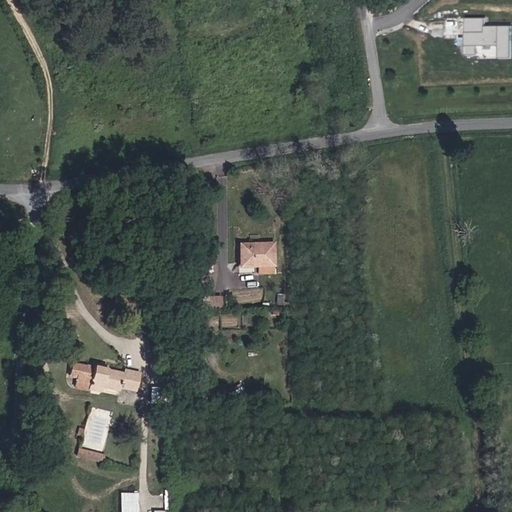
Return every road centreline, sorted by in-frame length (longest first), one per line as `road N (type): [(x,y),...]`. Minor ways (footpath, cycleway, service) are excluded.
road 1 (track): [(444,125),(479,511)]
road 2 (tertiary): [(381,132),(32,189)]
road 3 (unclassified): [(32,189),(37,212),(14,511)]
road 4 (track): [(10,0),(48,76),(41,189)]
road 5 (tertiary): [(511,123),(381,132)]
